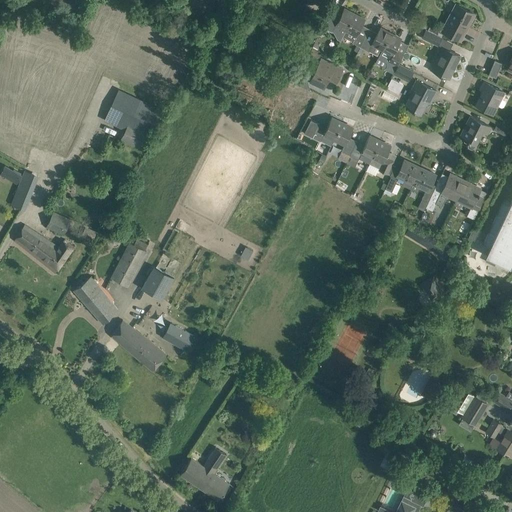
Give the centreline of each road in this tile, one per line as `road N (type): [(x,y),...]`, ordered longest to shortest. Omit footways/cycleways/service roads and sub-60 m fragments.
road 1 (unclassified): [(192,511),(31,351)]
road 2 (residential): [(488,19),(449,124),(436,137)]
